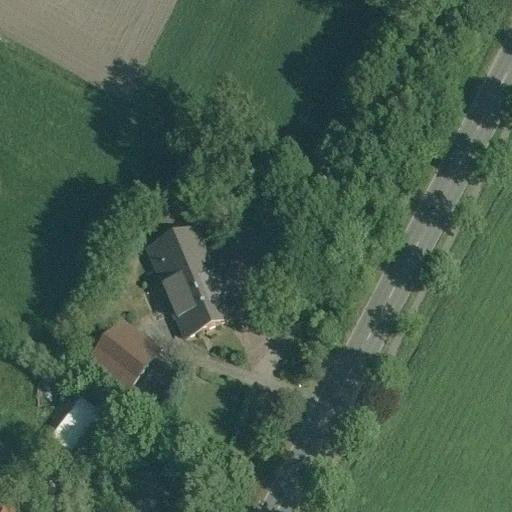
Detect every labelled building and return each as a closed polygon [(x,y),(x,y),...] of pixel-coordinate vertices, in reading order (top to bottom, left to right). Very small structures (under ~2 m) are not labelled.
[(196,233),(149,252),(171,305),(218,285),(196,233)] [(218,285),(171,305),(187,341),(233,322),(218,285)] [(160,351),(122,323),(88,368),(126,396),(134,386),(160,351)] [(164,409),(134,386),(126,396),(118,407),(148,430),(164,409)] [(94,409),(65,392),(58,403),(73,412),(67,422),(81,431),(94,409)] [(127,511),(148,511),(152,505),(135,496),(127,511)]
